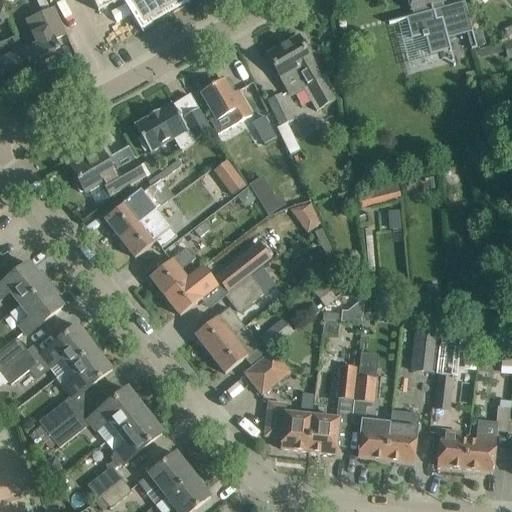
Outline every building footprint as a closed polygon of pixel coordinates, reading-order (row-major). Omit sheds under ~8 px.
[(48,0),(50,4),(56,0),(92,0),(98,12),(122,1),(141,32),(192,1),(193,1),(192,0),(48,0)] [(407,0),(410,12),(412,11),(413,11),(415,16),(413,17),(405,19),(411,39),(422,36),(423,38),(425,38),(430,55),(450,50),(447,39),(472,33),(464,3),(443,9),(440,10),(438,4),(442,3),(445,2),(444,0),(407,0)] [(3,8),(0,8),(0,25),(9,21),(7,17),(3,8)] [(36,48),(23,53),(33,76),(63,63),(55,45),(53,41),(66,36),(54,9),(40,16),(25,22),(36,48)] [(0,45),(0,77),(5,89),(33,76),(23,53),(17,38),(0,45)] [(298,38),(267,56),(281,80),(292,98),(304,91),(317,113),(339,100),(325,77),(321,79),(308,55),(298,38)] [(224,81),(201,94),(211,111),(215,118),(210,121),(218,135),(235,126),(251,116),(247,109),(237,92),(232,95),(224,81)] [(280,95),(267,101),(280,127),(287,124),(293,121),(280,95)] [(147,120),(134,127),(141,139),(138,141),(144,152),(148,150),(149,154),(173,140),(181,154),(198,142),(197,140),(210,132),(198,111),(197,109),(196,110),(197,111),(185,118),(181,112),(177,115),(172,105),(159,112),(146,119),(147,120)] [(265,118),(252,125),(256,132),(269,125),(265,118)] [(280,127),(276,129),(280,138),(291,133),(287,124),(280,127)] [(83,156),(68,164),(71,168),(79,182),(76,183),(75,187),(79,193),(82,193),(84,192),(86,194),(103,184),(111,198),(146,178),(135,160),(113,173),(106,161),(111,158),(103,144),(89,152),(92,156),(85,160),(83,156)] [(173,161),(145,181),(151,189),(179,169),(173,161)] [(228,163),(212,175),(229,199),(246,187),(228,163)] [(262,179),(248,187),(260,207),(267,219),(286,207),(282,201),(274,198),(262,179)] [(397,185),(358,195),(361,210),(401,200),(397,185)] [(120,209),(104,221),(120,240),(142,222),(156,212),(141,192),(135,197),(120,209)] [(311,204),(291,211),(307,234),(320,225),(311,204)] [(142,222),(120,240),(135,260),(156,243),(161,250),(176,238),(156,212),(142,222)] [(322,230),(314,233),(328,262),(335,258),(322,230)] [(260,246),(216,278),(220,283),(228,294),(259,271),(272,261),(260,246)] [(165,266),(150,279),(165,298),(188,280),(180,270),(194,259),(187,249),(180,255),(165,266)] [(329,264),(315,275),(320,283),(335,272),(329,264)] [(4,283),(0,286),(0,302),(10,294),(20,307),(50,284),(41,272),(36,275),(28,265),(12,277),(4,283)] [(263,268),(226,297),(240,314),(276,286),(263,268)] [(188,280),(165,298),(180,318),(211,294),(203,283),(195,289),(188,280)] [(29,318),(18,327),(26,337),(47,321),(63,309),(54,298),(58,294),(50,284),(20,307),(29,318)] [(325,285),(314,294),(325,308),(336,299),(325,285)] [(364,299),(362,316),(373,317),(373,314),(379,315),(381,303),(374,302),(375,300),(364,299)] [(353,302),(352,325),(361,326),(361,325),(363,303),(353,302)] [(210,324),(195,336),(210,356),(244,329),(229,310),(210,324)] [(283,321),(261,339),(271,351),(292,333),(283,321)] [(40,356),(39,358),(49,371),(57,380),(95,350),(77,327),(62,340),(40,356)] [(491,328),(477,330),(478,337),(492,335),(491,328)] [(244,329),(210,356),(225,375),(241,363),(260,348),(252,338),(244,329)] [(415,333),(411,372),(434,374),(438,336),(436,333),(415,331),(415,333)] [(16,340),(0,352),(0,372),(26,352),(16,340)] [(481,343),(478,362),(489,364),(492,345),(481,343)] [(95,350),(57,380),(64,390),(71,399),(73,401),(83,393),(96,383),(112,371),(95,350)] [(26,352),(0,372),(0,373),(9,384),(10,386),(36,366),(27,353),(26,352)] [(273,353),(245,375),(261,397),(290,374),(273,353)] [(353,402),(351,424),(362,425),(362,423),(364,423),(366,409),(370,410),(371,404),(374,405),(377,380),(375,380),(378,357),(360,355),(355,402),(353,402)] [(501,362),(501,374),(511,374),(511,362),(504,362),(501,362)] [(340,367),(336,399),(352,401),(356,369),(340,367)] [(0,387),(9,384),(0,373),(0,387)] [(439,378),(435,409),(449,411),(452,380),(439,378)] [(99,413),(88,422),(91,426),(96,433),(105,444),(145,413),(127,391),(112,403),(99,413)] [(65,403),(38,424),(41,427),(49,437),(76,416),(65,403)] [(269,404),(264,438),(281,440),(284,414),(285,414),(286,406),(269,404)] [(495,425),(495,433),(497,433),(508,434),(511,409),(497,408),(495,425)] [(390,426),(386,462),(414,465),(416,445),(418,429),(415,429),(417,415),(392,412),(390,426)] [(145,413),(105,444),(114,456),(115,456),(122,466),(146,447),(162,435),(145,413)] [(281,440),(280,450),(308,453),(312,417),(285,414),(284,414),(281,440)] [(76,416),(49,437),(56,446),(59,451),(86,430),(76,416)] [(312,417),(308,453),(335,456),(336,449),(338,437),(339,420),(333,420),(320,418),(312,417)] [(361,439),(358,459),(386,462),(390,426),(364,423),(362,423),(362,425),(361,439)] [(439,448),(437,468),(464,471),(468,442),(460,441),(460,434),(441,432),(439,448)] [(468,442),(464,471),(492,474),(494,454),(496,438),(476,436),(475,443),(468,442)] [(160,467),(137,485),(146,496),(157,487),(165,498),(192,476),(175,455),(160,467)] [(92,483),(87,487),(97,500),(122,481),(114,472),(112,468),(108,471),(92,483)] [(173,509),(169,511),(193,511),(194,511),(210,499),(192,476),(165,498),(173,509)] [(97,500),(94,503),(101,511),(103,511),(109,508),(110,510),(116,505),(131,493),(122,481),(97,500)]
